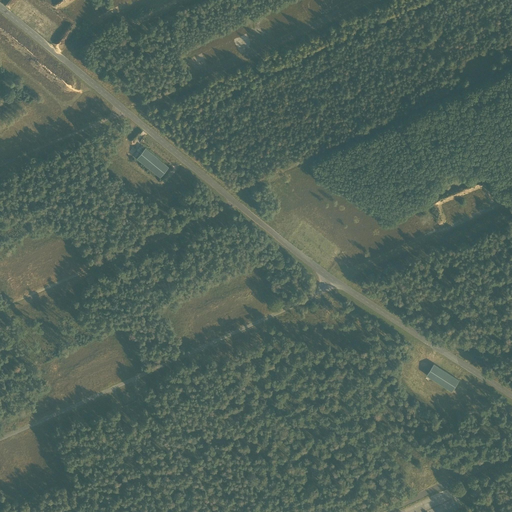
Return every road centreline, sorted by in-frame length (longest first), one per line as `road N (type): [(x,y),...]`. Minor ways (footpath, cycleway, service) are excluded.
road 1 (track): [(0,438),(339,282)]
road 2 (track): [(0,7),(237,199)]
road 3 (track): [(366,0),(124,110)]
road 4 (track): [(237,199),(0,306)]
road 5 (track): [(339,282),(511,394)]
road 6 (track): [(511,201),(339,282)]
road 7 (track): [(0,168),(124,110)]
road 8 (track): [(511,455),(387,511)]
road 9 (track): [(237,199),(339,282)]
